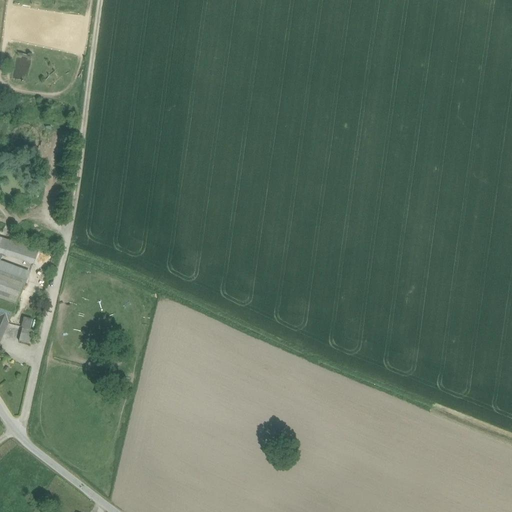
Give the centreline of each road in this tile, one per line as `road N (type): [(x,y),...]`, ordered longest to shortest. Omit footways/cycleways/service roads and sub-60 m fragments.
road 1 (track): [(99,0),(63,253),(19,441)]
road 2 (residential): [(0,408),(19,441),(111,511)]
